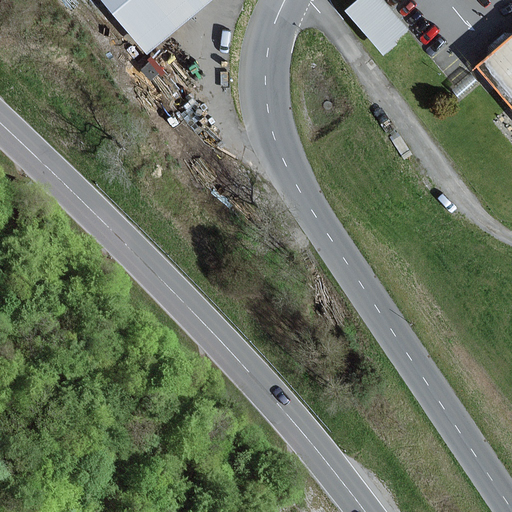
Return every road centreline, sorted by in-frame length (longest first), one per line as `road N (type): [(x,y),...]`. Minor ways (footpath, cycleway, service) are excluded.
road 1 (unclassified): [(509,511),(278,151),(265,91),(275,22)]
road 2 (primary): [(363,511),(212,332),(0,125)]
